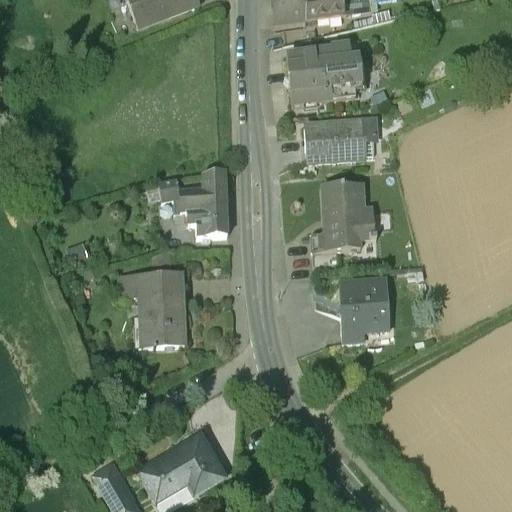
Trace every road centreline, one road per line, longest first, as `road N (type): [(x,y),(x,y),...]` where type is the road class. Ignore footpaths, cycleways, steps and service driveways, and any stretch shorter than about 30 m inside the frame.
road 1 (secondary): [(292,408),(257,292),(248,0)]
road 2 (secondary): [(370,511),(292,408)]
